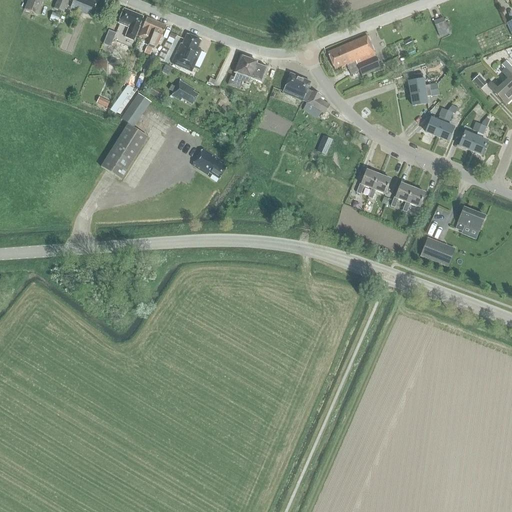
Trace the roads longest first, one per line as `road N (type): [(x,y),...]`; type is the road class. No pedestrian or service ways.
road 1 (tertiary): [(327,254),(222,239),(0,254)]
road 2 (residential): [(493,188),(363,126),(330,93),(306,48)]
road 3 (unclassified): [(306,48),(253,49),(126,0)]
road 4 (unclassified): [(431,0),(306,48)]
road 5 (tertiary): [(327,254),(386,281),(445,295)]
road 6 (tertiary): [(445,295),(327,254)]
